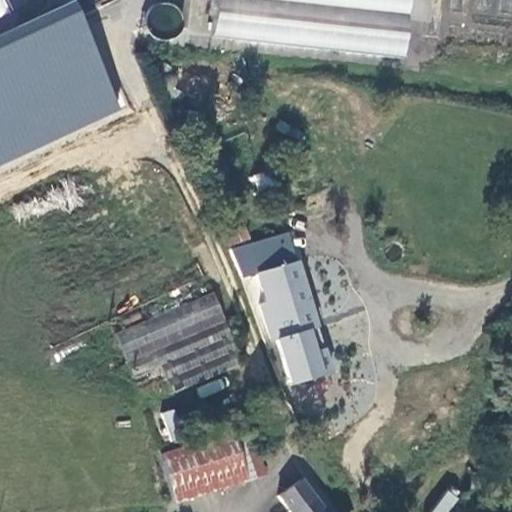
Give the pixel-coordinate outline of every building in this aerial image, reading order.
[(167,0),(166,0),(145,18),(162,38),(184,20),(167,0)] [(405,0),(211,0),(207,38),(398,60),(405,0)] [(242,281),(253,276),(257,275),(230,202),(214,206),(242,281)] [(296,325),(309,321),(292,265),(257,275),(253,276),(262,305),(255,309),(268,343),(273,342),(286,388),(311,379),(301,341),(296,325)] [(216,293),(113,329),(128,370),(159,359),(169,390),(241,365),(216,293)] [(314,337),(309,321),(296,325),(301,341),(314,337)] [(153,431),(161,456),(187,447),(180,423),(153,431)] [(234,433),(249,479),(269,473),(254,427),(234,433)] [(161,456),(175,502),(249,479),(234,433),(187,447),(161,456)] [(320,511),(298,481),(278,495),(287,510),(283,511),(320,511)] [(449,511),(459,495),(446,488),(432,511),(449,511)]
